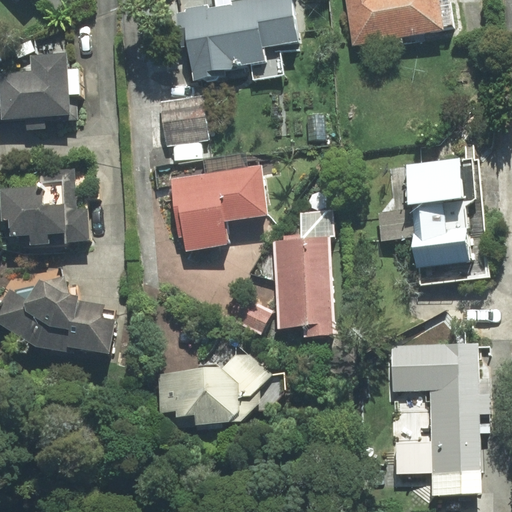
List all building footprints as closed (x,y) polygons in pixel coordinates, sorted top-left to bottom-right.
[(298,0),(261,0),(179,10),(185,57),(195,56),(198,85),(256,78),(257,87),(292,83),(288,53),(305,51),(298,0)] [(349,0),(357,47),(448,32),(442,0),(349,0)] [(34,76),(6,77),(8,125),(86,121),(82,58),(33,61),(34,76)] [(209,97),(164,103),(170,151),(215,145),(209,97)] [(474,207),(467,163),(411,171),(425,271),(481,263),(476,231),(456,234),(452,210),(474,207)] [(269,165),(176,175),(184,250),(233,245),(231,221),(275,216),(269,165)] [(45,192),(6,194),(8,223),(18,222),(19,243),(70,241),(70,244),(95,243),(94,209),(80,209),(78,172),(44,174),(45,192)] [(342,339),(336,240),(276,244),(282,332),(309,330),(310,341),(342,339)] [(20,295),(15,292),(0,313),(0,324),(41,354),(56,333),(76,336),(74,352),(119,359),(125,324),(112,322),(114,310),(87,305),(87,301),(75,299),(70,278),(46,284),(43,290),(20,295)] [(249,296),(233,323),(263,340),(279,314),(249,296)] [(482,346),(395,347),(395,394),(436,394),(436,496),(489,495),(489,418),(498,418),(498,381),(482,381),(482,346)] [(227,374),(165,378),(167,417),(185,415),(186,422),(205,421),(205,432),(249,429),(247,403),(263,402),(281,376),(243,351),(227,374)]
